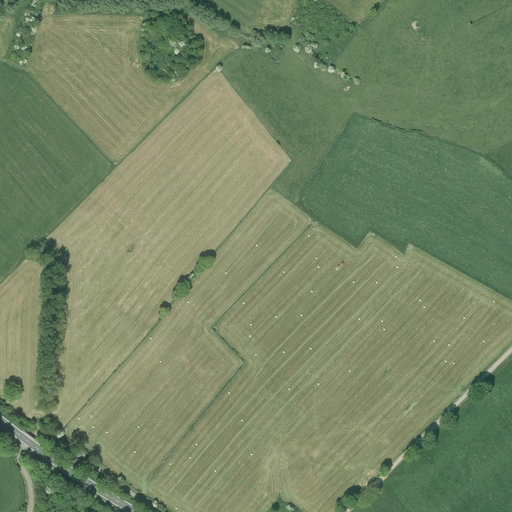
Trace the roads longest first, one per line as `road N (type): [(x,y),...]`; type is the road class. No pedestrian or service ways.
road 1 (unclassified): [(347,511),(511,348)]
road 2 (primary): [(0,420),(134,511)]
